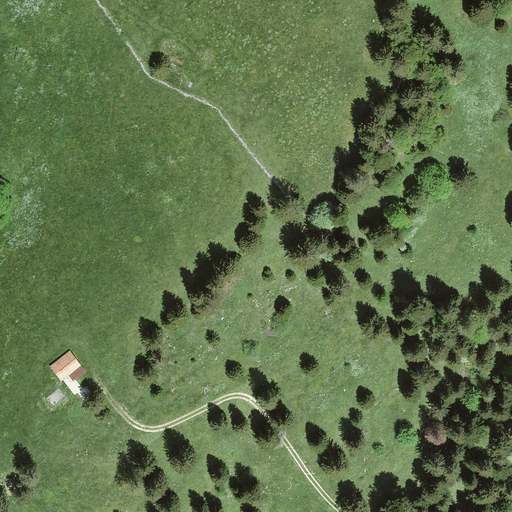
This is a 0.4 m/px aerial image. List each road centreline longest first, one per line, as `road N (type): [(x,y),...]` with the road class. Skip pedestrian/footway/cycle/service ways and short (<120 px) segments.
road 1 (track): [(112,390),(130,416),(149,425),(247,395),(347,511)]
road 2 (track): [(0,449),(83,453),(129,446),(164,425)]
